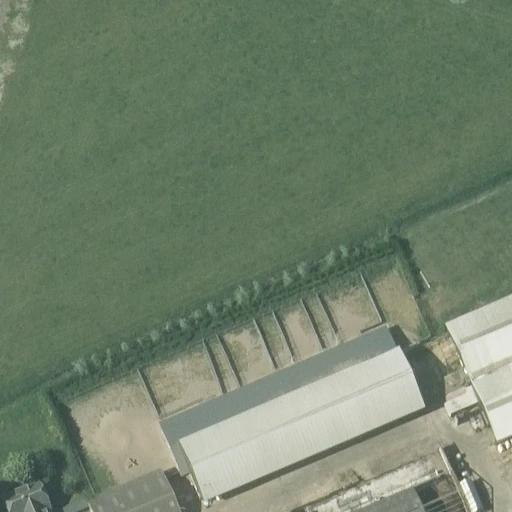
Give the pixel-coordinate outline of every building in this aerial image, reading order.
[(511,302),(444,332),(496,450),(511,442),(511,302)] [(425,416),(391,342),(160,438),(180,489),(194,483),(205,510),(425,416)] [(467,511),(440,448),(291,511),(467,511)] [(88,511),(176,511),(160,475),(86,506),(88,511)] [(47,511),(38,489),(1,505),(4,511),(47,511)]
